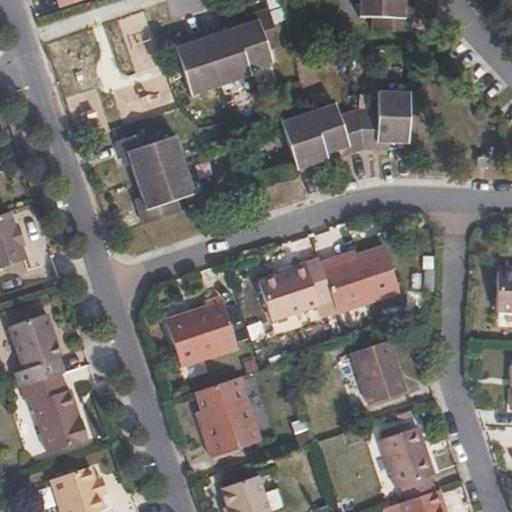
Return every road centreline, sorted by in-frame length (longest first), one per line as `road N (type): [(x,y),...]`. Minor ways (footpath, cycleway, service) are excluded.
road 1 (residential): [(104,285),(370,196),(457,197)]
road 2 (residential): [(457,197),(451,367),(496,511)]
road 3 (residential): [(104,285),(11,0)]
road 4 (residential): [(179,511),(104,285)]
